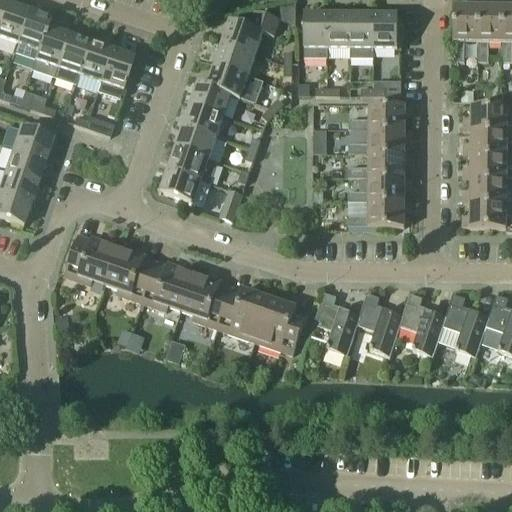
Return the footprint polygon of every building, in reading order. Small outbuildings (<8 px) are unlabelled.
[(478,46),(478,10),(479,10),(479,3),(473,3),(473,5),(468,5),(468,10),(453,10),(453,46),(454,46),(454,67),(464,67),(464,46),(478,46)] [(502,47),(502,11),(503,11),(503,3),(497,3),(497,5),(492,5),(492,10),(479,10),(478,10),(478,46),(478,67),(488,67),(488,47),(502,47)] [(0,40),(17,47),(29,13),(7,6),(0,26),(0,40)] [(273,41),(279,24),(283,10),(254,15),(248,32),(229,25),(222,48),(255,59),(262,37),(273,41)] [(511,46),(511,10),(503,11),(502,11),(502,47),(502,67),(511,67),(511,47),(511,46)] [(39,54),(47,31),(48,31),(51,21),(29,13),(17,47),(14,56),(34,63),(37,53),(39,54)] [(328,18),(304,18),(304,53),(304,62),(327,62),(328,53),(328,18)] [(350,53),(351,18),(328,18),(328,53),(350,53)] [(373,53),(373,18),(351,18),(350,53),(373,53)] [(397,54),(397,19),(373,18),(373,53),(397,54)] [(54,80),(57,71),(68,38),(48,31),(47,31),(39,54),(37,53),(34,63),(35,64),(32,73),(54,80)] [(57,71),(54,80),(75,88),(78,78),(90,45),(68,38),(57,71)] [(100,86),(111,53),(90,45),(78,78),(100,86)] [(247,81),(255,59),(222,48),(214,69),(247,81)] [(119,103),(134,60),(111,53),(100,86),(97,95),(119,103)] [(293,69),(293,57),(284,57),(284,69),(293,69)] [(240,103),(247,81),(214,69),(207,90),(207,91),(230,99),(230,100),(240,103)] [(293,81),(293,69),(284,69),(284,81),(293,81)] [(223,120),(230,100),(230,99),(207,91),(207,90),(198,87),(190,109),(223,120)] [(327,101),(327,93),(315,93),(315,101),(327,101)] [(339,101),(339,93),(327,93),(327,101),(339,101)] [(373,102),(373,94),(361,93),(361,102),(373,102)] [(472,93),(460,93),(460,104),(472,104),(472,93)] [(385,102),(385,94),(373,94),(373,102),(385,102)] [(0,103),(9,107),(12,99),(1,95),(0,97),(0,103)] [(275,118),(284,109),(278,103),(269,112),(275,118)] [(41,118),(44,110),(32,106),(29,114),(41,118)] [(216,142),(223,120),(190,109),(183,131),(216,142)] [(52,121),(55,114),(44,110),(41,118),(52,121)] [(405,135),(405,122),(410,122),(410,116),(412,116),(412,111),(405,111),(405,110),(369,110),(369,124),(349,124),(349,134),(369,134),(405,135)] [(465,131),(463,131),(463,136),(471,136),(471,135),(507,136),(507,135),(507,122),(511,121),(511,111),(507,112),(507,111),(471,111),(471,125),(465,125),(465,131)] [(267,127),(275,118),(269,112),(261,121),(267,127)] [(84,132),(87,124),(75,120),(72,128),(84,132)] [(109,141),(113,129),(88,120),(87,124),(84,132),(109,141)] [(45,164),(53,141),(20,130),(12,152),(45,164)] [(208,164),(216,142),(183,131),(176,152),(208,164)] [(325,132),(313,132),(313,143),(325,143),(325,132)] [(404,159),(405,146),(410,146),(410,140),(413,140),(413,135),(405,135),(369,134),(369,148),(349,148),(348,158),(368,159),(404,159)] [(507,160),(507,159),(507,146),(511,145),(511,135),(507,135),(507,136),(471,135),(471,136),(471,149),(465,149),(465,154),(463,154),(463,160),(470,160),(471,159),(507,160)] [(257,156),(261,145),(253,142),(249,153),(257,156)] [(38,185),(45,164),(12,152),(5,174),(38,185)] [(201,185),(208,164),(176,152),(168,174),(201,185)] [(253,167),(257,156),(249,153),(245,165),(253,167)] [(404,183),(404,170),(410,170),(410,164),(412,164),(412,159),(404,159),(368,159),(368,172),(348,172),(348,182),(368,183),(404,183)] [(507,183),(507,170),(511,169),(511,159),(507,159),(507,160),(471,159),(470,160),(470,173),(465,173),(465,179),(463,179),(463,184),(470,184),(507,184),(507,183)] [(0,196),(30,207),(38,185),(5,174),(0,187),(0,196)] [(210,188),(201,185),(168,174),(160,197),(203,211),(210,188)] [(245,190),(249,178),(242,175),(238,187),(245,190)] [(404,207),(404,194),(409,194),(409,188),(412,188),(412,183),(404,183),(368,183),(368,196),(348,196),(348,206),(368,207),(404,207)] [(465,203),(463,203),(463,208),(470,208),(506,208),(511,207),(511,183),(507,183),(507,184),(470,184),(470,197),(465,197),(465,203)] [(232,227),(242,199),(230,195),(220,223),(232,227)] [(0,222),(22,230),(30,207),(0,196),(0,222)] [(403,232),(404,218),(409,218),(409,212),(411,212),(411,207),(404,207),(368,207),(368,220),(348,220),(348,230),(368,230),(368,232),(403,232)] [(506,233),(506,218),(511,218),(511,207),(506,208),(470,208),(470,221),(464,221),(464,226),(462,226),(462,232),(470,232),(470,233),(506,233)] [(105,289),(118,251),(92,242),(91,245),(79,241),(65,281),(90,290),(92,285),(105,289)] [(141,308),(156,267),(144,263),(145,260),(118,251),(105,289),(119,294),(117,300),(141,308)] [(181,316),(194,277),(168,268),(167,271),(156,267),(141,308),(165,316),(167,311),(181,316)] [(217,334),(231,293),(220,289),(221,286),(194,277),(181,316),(194,320),(192,325),(217,334)] [(255,347),(270,303),(244,294),(242,297),(231,293),(217,334),(255,347)] [(360,321),(359,321),(332,312),(336,302),(324,298),(313,330),(332,336),(326,354),(346,361),(357,330),(356,330),(360,321)] [(399,331),(403,321),(402,321),(376,312),(379,303),(367,298),(359,321),(360,321),(356,330),(357,330),(375,336),(369,354),(390,361),(400,331),(399,331)] [(445,322),(444,321),(418,313),(421,303),(409,299),(402,321),(403,321),(399,331),(400,331),(418,337),(412,355),(432,362),(443,331),(442,331),(445,322)] [(488,322),(461,313),(465,303),(452,299),(444,321),(445,322),(442,331),(443,331),(461,337),(455,355),(475,362),(486,332),(485,331),(488,322)] [(486,332),(480,347),(499,353),(498,356),(511,360),(511,316),(504,314),(508,303),(496,299),(488,322),(485,331),(486,332)] [(293,360),(307,319),(295,315),(296,312),(270,303),(255,347),(293,360)] [(67,320),(55,320),(55,334),(67,334),(67,320)] [(471,377),(468,385),(479,389),(481,381),(471,377)]
